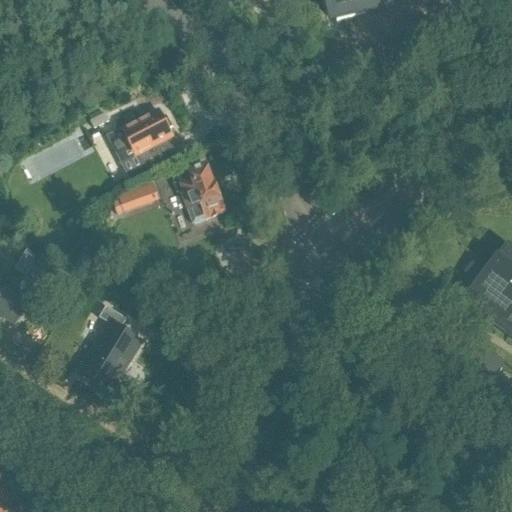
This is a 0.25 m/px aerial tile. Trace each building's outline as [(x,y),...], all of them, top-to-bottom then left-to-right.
[(330,0),(336,23),(364,17),(360,0),(330,0)] [(174,158),(166,142),(173,138),(159,111),(108,137),(122,164),(136,157),(145,174),(182,155),(181,154),(174,158)] [(110,123),(106,115),(90,123),(94,131),(110,123)] [(211,182),(205,166),(188,173),(190,176),(173,183),(177,194),(181,193),(188,212),(189,212),(194,225),(206,220),(207,221),(225,214),(212,181),(211,182)] [(141,190),(120,198),(126,215),(147,207),(141,190)] [(511,247),(506,243),(461,302),(511,339),(511,247)] [(40,262),(30,279),(63,300),(74,283),(40,262)] [(0,317),(2,319),(17,297),(5,289),(0,296),(0,317)] [(17,297),(2,319),(14,328),(29,306),(17,297)] [(257,303),(245,302),(244,314),(256,314),(257,303)] [(109,327),(78,376),(108,395),(140,346),(120,333),(126,322),(105,309),(98,320),(109,327)] [(205,360),(214,347),(199,338),(191,351),(205,360)] [(472,339),(457,358),(490,383),(505,364),(472,339)] [(0,511),(24,511),(25,507),(7,499),(0,491),(0,511)]
